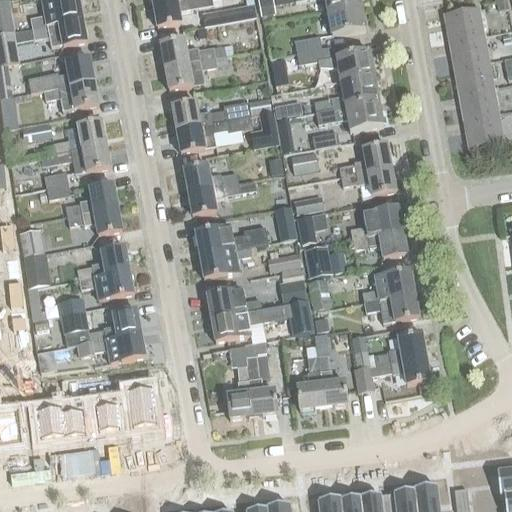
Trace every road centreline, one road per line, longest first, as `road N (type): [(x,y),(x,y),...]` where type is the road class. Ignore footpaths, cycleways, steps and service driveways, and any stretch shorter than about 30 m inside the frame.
road 1 (residential): [(206,474),(115,0)]
road 2 (residential): [(206,474),(408,448),(474,424),(511,399)]
road 3 (residential): [(0,500),(206,474)]
road 4 (residential): [(446,199),(406,0)]
road 5 (residential): [(511,377),(457,275),(446,199)]
